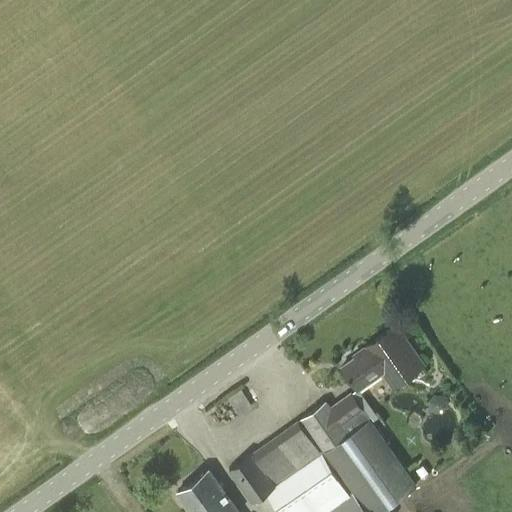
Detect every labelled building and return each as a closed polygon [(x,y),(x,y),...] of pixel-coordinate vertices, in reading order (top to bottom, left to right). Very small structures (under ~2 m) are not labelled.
[(393,383),(421,364),(396,326),(354,355),(356,357),(343,365),(359,388),(384,370),(393,383)] [(325,399),(300,417),(327,456),(368,511),(377,511),(417,484),(372,420),(352,392),(351,390),(330,405),(325,399)] [(231,475),(249,499),(270,484),(283,503),(330,468),(300,426),(231,475)] [(238,511),(209,469),(178,490),(193,511),(238,511)] [(361,511),(349,494),(323,511),(361,511)]
